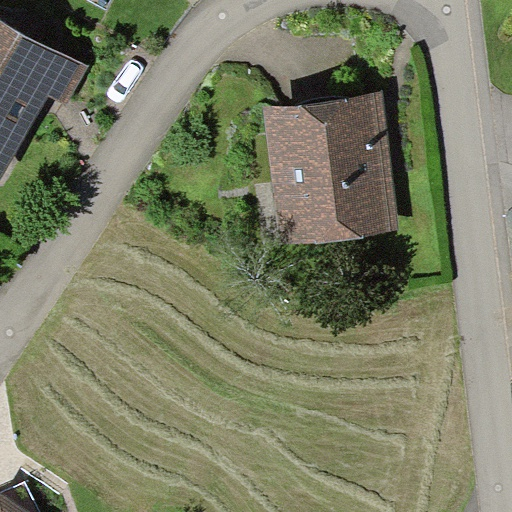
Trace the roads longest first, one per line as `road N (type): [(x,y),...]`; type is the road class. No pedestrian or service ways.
road 1 (residential): [(509,511),(448,0)]
road 2 (residential): [(0,321),(21,309),(176,76),(240,4),(253,0)]
